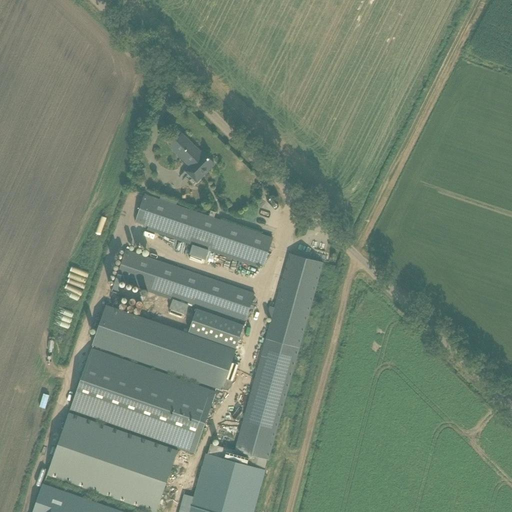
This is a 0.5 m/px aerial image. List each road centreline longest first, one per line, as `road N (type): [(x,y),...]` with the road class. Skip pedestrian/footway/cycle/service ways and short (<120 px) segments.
road 1 (unclassified): [(511,404),(98,0)]
road 2 (track): [(479,0),(358,253)]
road 3 (track): [(290,511),(358,253)]
